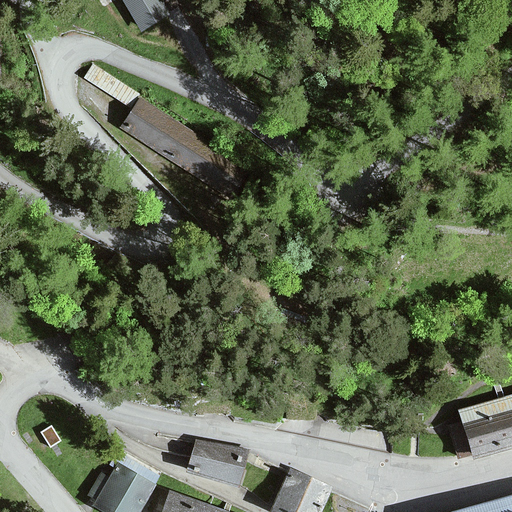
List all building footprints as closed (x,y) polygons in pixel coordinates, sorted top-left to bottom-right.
[(164,0),(123,0),(142,31),(173,12),(164,0)] [(86,76),(131,106),(139,94),(94,64),(86,76)] [(141,99),(123,127),(230,197),(249,168),(141,99)] [(511,396),(456,413),(469,457),(511,445),(511,396)] [(246,452),(191,439),(184,472),(238,485),(246,452)] [(138,511),(154,485),(116,463),(91,507),(99,511),(138,511)] [(322,511),(332,488),(289,470),(271,511),(322,511)] [(234,511),(221,508),(167,490),(159,511),(234,511)] [(511,511),(511,497),(453,511),(511,511)]
